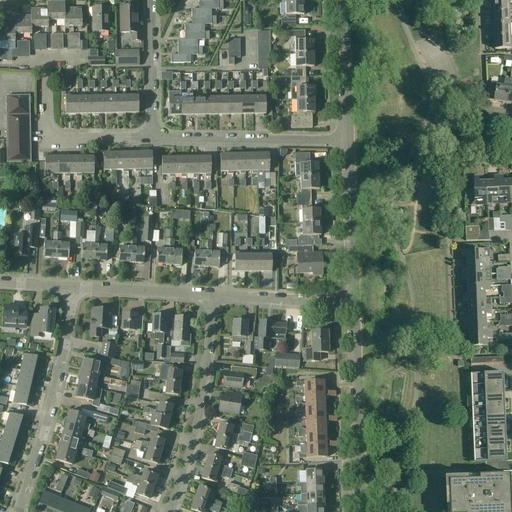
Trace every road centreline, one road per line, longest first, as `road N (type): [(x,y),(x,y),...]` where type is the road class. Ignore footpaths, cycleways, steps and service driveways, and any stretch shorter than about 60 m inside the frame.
road 1 (residential): [(18,511),(53,397),(73,288)]
road 2 (residential): [(169,511),(198,419),(211,295)]
road 3 (residential): [(362,511),(354,304)]
road 4 (residential): [(347,141),(152,138)]
road 5 (residential): [(152,138),(45,136),(43,64)]
road 6 (residential): [(354,304),(347,141)]
road 7 (residential): [(354,304),(211,295)]
road 8 (residential): [(347,141),(340,0)]
road 9 (residential): [(211,295),(73,288)]
road 10 (residential): [(152,138),(151,0)]
